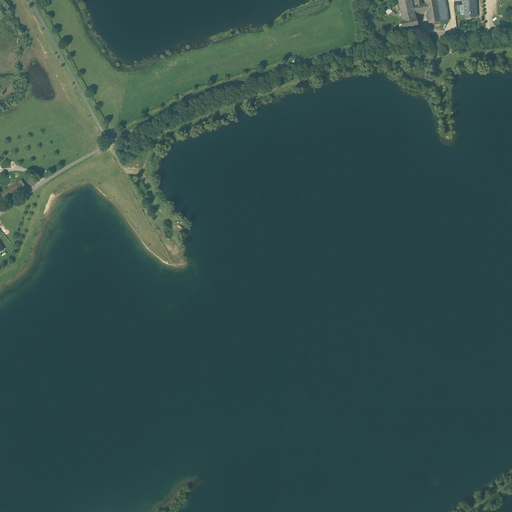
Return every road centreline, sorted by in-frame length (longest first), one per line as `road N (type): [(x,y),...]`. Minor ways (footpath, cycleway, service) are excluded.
road 1 (unclassified): [(511,29),(363,43),(187,99),(108,144),(29,0)]
road 2 (track): [(511,49),(372,58),(165,132),(152,144),(145,175),(161,237)]
road 3 (track): [(101,148),(17,0)]
